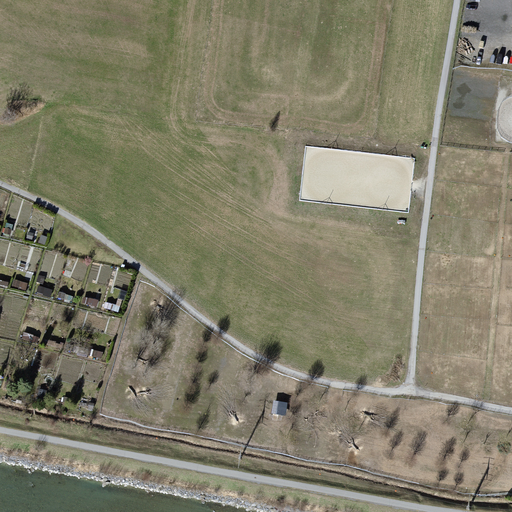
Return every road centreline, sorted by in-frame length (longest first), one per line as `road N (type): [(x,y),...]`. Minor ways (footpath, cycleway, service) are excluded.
road 1 (track): [(406,393),(288,372),(206,323),(86,229),(0,183)]
road 2 (track): [(425,511),(0,432)]
road 3 (track): [(456,0),(406,393)]
